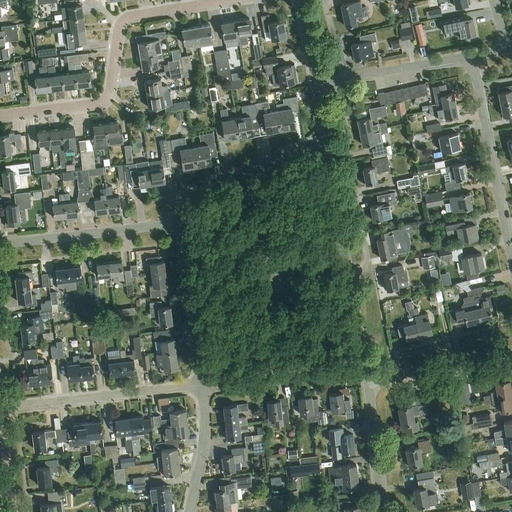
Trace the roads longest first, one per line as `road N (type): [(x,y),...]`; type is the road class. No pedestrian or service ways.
road 1 (residential): [(0,116),(98,103),(109,93),(125,18),(231,0)]
road 2 (residential): [(366,366),(327,142)]
road 3 (residential): [(511,259),(472,56)]
road 4 (residential): [(0,408),(202,385)]
road 5 (residential): [(0,243),(177,219)]
road 6 (residential): [(177,219),(189,194),(327,142)]
road 7 (residential): [(202,385),(177,219)]
road 8 (residential): [(202,385),(366,366)]
road 9 (residential): [(317,83),(472,56)]
road 10 (residential): [(370,384),(511,358)]
road 11 (residential): [(383,511),(370,384)]
road 12 (residential): [(189,511),(203,437),(202,385)]
